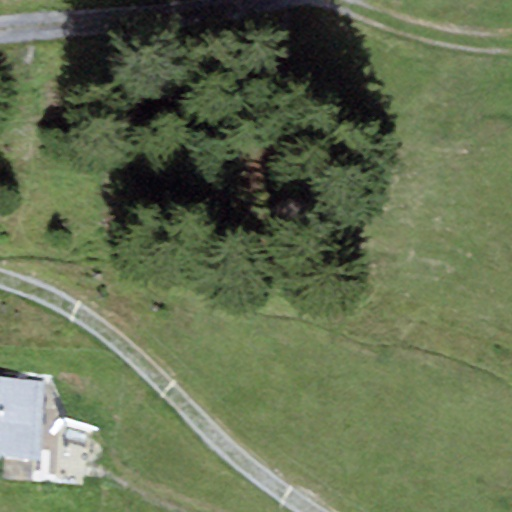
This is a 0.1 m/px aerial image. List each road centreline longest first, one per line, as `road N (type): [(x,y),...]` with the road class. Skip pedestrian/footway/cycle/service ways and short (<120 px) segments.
road 1 (track): [(0,279),(59,300),(128,348),(243,464),(311,511)]
road 2 (track): [(0,28),(184,15),(257,0)]
